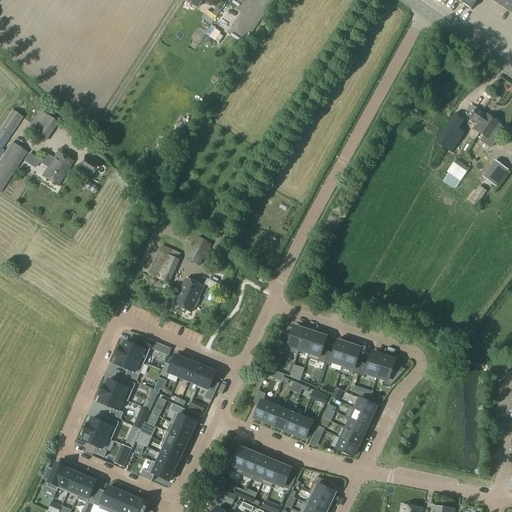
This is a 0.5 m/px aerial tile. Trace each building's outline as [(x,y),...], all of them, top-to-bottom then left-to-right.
[(511,0),(456,0),(471,10),(477,0),(490,0),(511,14),(511,0)] [(217,17),(221,11),(216,7),(212,14),(217,17)] [(470,107),(466,113),(467,116),(470,119),(478,124),(474,130),(479,133),(483,136),(480,141),(490,149),(504,129),(500,125),(500,124),(490,117),(486,114),(485,114),(477,109),(474,106),(470,107)] [(10,110),(0,126),(0,150),(21,117),(10,110)] [(45,112),(35,126),(41,130),(37,137),(49,145),(63,124),(45,112)] [(445,149),(464,121),(454,114),(435,143),(445,149)] [(454,136),(449,147),(464,154),(469,143),(454,136)] [(11,143),(0,159),(0,191),(26,153),(11,143)] [(46,155),(40,164),(47,168),(41,176),(56,186),(72,163),(57,153),(53,159),(46,155)] [(85,155),(76,170),(90,179),(99,164),(85,155)] [(456,160),(447,172),(461,181),(469,169),(456,160)] [(494,160),(482,177),(496,187),(508,170),(494,160)] [(479,186),(470,199),(476,204),(486,191),(479,186)] [(199,266),(210,245),(198,238),(187,259),(199,266)] [(170,284),(180,260),(178,260),(169,256),(159,280),(170,284)] [(186,279),(174,305),(191,313),(194,307),(197,300),(203,287),(186,279)] [(299,350),(305,331),(295,327),(291,339),(284,337),(277,353),(290,357),(291,353),(298,355),(299,351),(299,350)] [(309,353),(315,334),(305,331),(299,350),(299,351),(309,354),(309,353)] [(324,364),(328,352),(322,350),(326,338),(315,334),(309,353),(309,354),(307,358),(324,364)] [(120,348),(118,353),(144,364),(153,342),(141,337),(137,347),(124,342),(122,348),(120,348)] [(342,366),(349,346),(338,342),(334,354),(328,352),(324,364),(330,366),(331,363),(342,366)] [(358,375),(362,364),(356,362),(360,350),(349,346),(342,366),(353,370),(352,373),(358,375)] [(117,359),(115,365),(128,371),(125,376),(137,381),(144,364),(118,353),(116,358),(117,359)] [(377,378),(383,358),(372,354),(368,366),(362,364),(358,375),(364,377),(366,374),(377,378)] [(165,364),(160,375),(166,378),(168,374),(179,378),(186,360),(175,356),(171,366),(165,364)] [(389,388),(405,371),(405,370),(403,372),(392,368),(395,361),(383,358),(377,378),(387,381),(386,385),(390,386),(389,387),(389,388)] [(186,360),(179,378),(188,382),(196,364),(186,360)] [(196,364),(188,382),(198,386),(197,388),(206,369),(196,364)] [(206,369),(197,388),(207,393),(205,398),(211,401),(219,385),(212,382),(216,373),(206,369)] [(104,386),(102,391),(128,402),(135,385),(124,380),(121,386),(108,380),(105,386),(104,386)] [(150,389),(148,394),(156,398),(157,396),(158,394),(154,391),(150,389)] [(313,390),(310,398),(318,401),(321,394),(313,390)] [(101,397),(98,403),(111,409),(109,415),(120,420),(123,413),(119,412),(123,401),(128,403),(128,402),(102,391),(99,397),(101,397)] [(265,423),(272,406),(274,401),(263,397),(264,395),(258,392),(252,404),(259,407),(254,419),(265,423)] [(376,408),(358,399),(352,409),(355,410),(372,418),(376,408)] [(175,413),(170,423),(192,433),(197,423),(182,416),(185,410),(173,405),(171,411),(175,413)] [(275,427),(282,410),(272,406),(265,423),(275,427)] [(285,431),(292,414),(294,410),(284,406),(282,410),(275,427),(285,431)] [(355,410),(350,420),(367,427),(372,418),(355,410)] [(295,436),(302,419),(292,414),(285,431),(295,436)] [(88,424),(85,429),(109,440),(112,441),(116,429),(119,423),(107,418),(105,424),(92,419),(89,425),(88,424)] [(322,418),(318,425),(326,429),(329,422),(322,418)] [(305,440),(312,423),(302,419),(295,436),(305,440)] [(367,427),(350,420),(346,429),(362,437),(367,427)] [(166,432),(166,433),(187,443),(192,433),(170,423),(166,432)] [(324,430),(318,426),(312,438),(319,441),(324,430)] [(85,435),(82,441),(95,447),(93,453),(104,458),(107,452),(105,451),(109,440),(85,429),(83,435),(85,435)] [(362,437),(346,429),(341,439),(358,447),(362,437)] [(166,433),(161,442),(183,453),(187,443),(166,433)] [(358,447),(341,439),(336,449),(343,452),(342,453),(342,454),(346,455),(347,454),(353,457),(358,447)] [(165,445),(161,454),(178,462),(183,453),(161,442),(161,443),(165,445)] [(140,450),(136,448),(134,454),(138,456),(140,457),(142,453),(141,452),(140,452),(140,450)] [(228,457),(221,472),(229,476),(231,471),(241,476),(243,471),(251,453),(240,449),(236,460),(228,457)] [(253,475),(261,457),(251,453),(243,471),(253,475)] [(152,462),(156,464),(174,472),(178,462),(161,454),(157,464),(152,462)] [(263,479),(271,461),(261,457),(253,475),(251,480),(261,484),(263,479)] [(273,483),(281,465),(271,461),(263,479),(261,484),(272,488),(274,484),(273,484),(273,483)] [(66,469),(67,469),(56,464),(53,470),(47,468),(42,479),(48,482),(46,487),(57,492),(58,489),(66,469)] [(143,470),(140,477),(151,482),(154,475),(166,481),(169,482),(174,472),(156,464),(152,474),(143,470)] [(295,478),(289,475),(291,470),(281,465),(273,483),(273,484),(274,484),(284,488),(290,491),(295,478)] [(68,493),(76,473),(66,469),(58,489),(68,493)] [(77,497),(86,478),(76,473),(68,493),(77,497)] [(317,477),(309,494),(313,496),(314,496),(330,503),(335,493),(329,490),(331,484),(317,477)] [(95,502),(100,490),(94,488),(96,482),(86,478),(77,497),(76,499),(87,504),(89,499),(95,502)] [(105,511),(110,511),(119,492),(108,487),(106,493),(100,490),(95,502),(93,505),(100,508),(99,509),(105,511)] [(224,491),(220,500),(232,505),(236,496),(233,495),(228,492),(224,491)] [(121,511),(129,496),(119,492),(110,511),(121,511)] [(132,511),(138,500),(129,496),(121,511),(132,511)] [(313,496),(309,505),(323,511),(326,511),(330,503),(314,496),(313,496)] [(290,497),(287,503),(293,506),(296,499),(293,498),(290,497)] [(150,511),(147,510),(149,504),(138,499),(138,500),(132,511),(150,511)] [(266,501),(263,509),(270,511),(273,504),(266,501)] [(323,511),(309,505),(304,503),(300,511),(323,511)]
